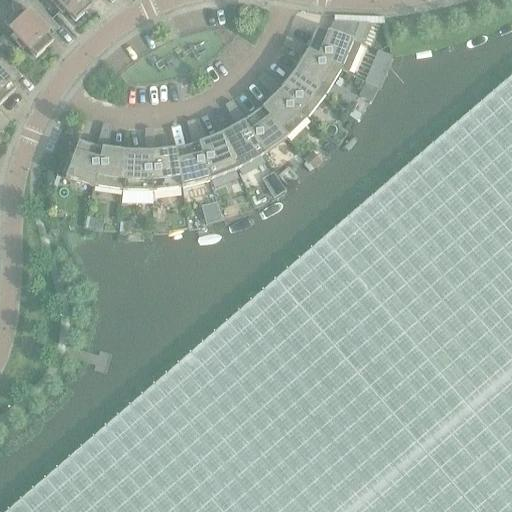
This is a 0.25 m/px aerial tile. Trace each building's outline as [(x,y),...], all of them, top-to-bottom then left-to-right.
[(14,14),(3,23),(13,34),(9,37),(22,51),(26,48),(35,58),(52,42),(44,33),(53,25),(54,25),(31,0),(13,0),(11,3),(11,9),(14,14)] [(52,0),(50,2),(62,16),(66,13),(75,22),(92,6),(85,0),(52,0)] [(340,71),(352,43),(359,24),(332,23),(328,35),(316,30),(308,48),(305,53),(340,71)] [(3,36),(0,38),(0,55),(5,61),(16,51),(3,36)] [(298,44),(286,39),(282,46),(294,53),(298,44)] [(294,53),(303,58),(293,74),(325,96),(339,74),(340,71),(305,53),(308,48),(298,44),(294,53)] [(0,104),(15,91),(6,82),(15,74),(15,75),(16,74),(5,61),(0,55),(0,104)] [(273,82),(263,74),(257,80),(267,90),(273,82)] [(293,74),(282,89),(278,93),(307,119),(325,96),(293,74)] [(511,511),(511,76),(6,511),(511,511)] [(267,90),(274,97),(261,110),(286,140),(307,119),(278,93),(282,89),(273,82),(267,90)] [(239,113),(231,102),(224,107),(231,118),(239,113)] [(261,110),(246,121),(241,124),(262,157),(263,157),(286,140),(261,110)] [(349,117),(357,122),(361,116),(353,111),(349,117)] [(231,118),(236,128),(220,137),(237,172),(263,157),(262,157),(241,124),(246,121),(239,113),(231,118)] [(199,134),(194,121),(186,124),(189,137),(199,134)] [(108,141),(110,127),(102,126),(99,139),(108,141)] [(154,143),(152,130),(144,130),(144,144),(154,143)] [(220,137),(203,143),(199,134),(189,137),(192,147),(197,145),(209,182),(237,172),(220,137)] [(122,193),(125,154),(107,151),(108,141),(99,139),(96,149),(101,150),(93,188),(122,193)] [(181,190),(174,152),(155,154),(154,143),(144,144),(144,154),(150,154),(152,193),(181,190)] [(96,149),(77,144),(64,180),(93,188),(101,150),(96,149)] [(192,147),(174,152),(181,190),(209,182),(197,145),(192,147)] [(304,160),(313,170),(322,163),(313,152),(304,160)] [(144,154),(125,154),(122,193),(152,193),(150,154),(144,154)] [(288,168),(277,177),(287,188),(297,179),(288,168)] [(261,180),(268,191),(279,184),(273,173),(261,180)]
